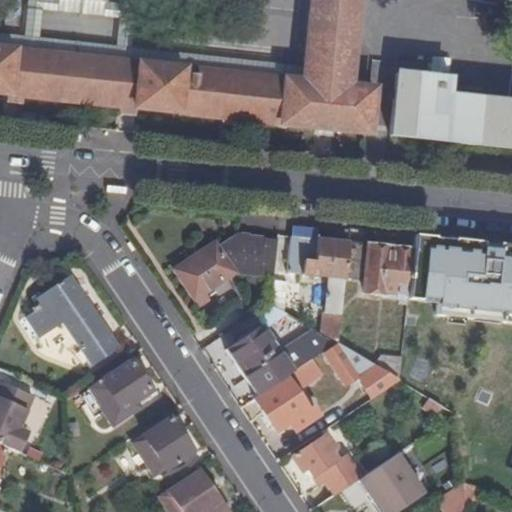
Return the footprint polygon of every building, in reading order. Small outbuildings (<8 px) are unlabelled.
[(0,95),(367,135),(372,91),(348,88),(357,0),(310,0),(301,84),(0,50),(0,95)] [(448,0),(456,2),(488,8),(489,0),(448,0)] [(428,71),(446,74),(448,60),(430,57),(428,71)] [(448,98),(449,83),(395,76),(389,138),(444,144),(448,98)] [(448,98),(444,144),(503,152),(508,106),(448,98)] [(511,106),(508,106),(503,152),(511,152),(511,106)] [(243,131),(239,147),(256,148),(259,133),(243,131)] [(275,279),(275,282),(287,283),(285,310),(300,312),(302,287),(298,286),(299,275),(288,274),(292,238),(279,236),(278,241),(275,279)] [(511,246),(417,236),(415,253),(411,293),(410,301),(511,307),(511,246)] [(236,275),(275,279),(278,241),(239,237),(220,249),(216,243),(175,271),(195,301),(197,302),(201,308),(211,301),(207,295),(236,275)] [(288,274),(299,275),(328,279),(323,336),(338,345),(346,279),(349,244),(292,238),(288,274)] [(364,246),(349,244),(346,279),(361,279),(364,246)] [(411,293),(415,253),(369,249),(365,289),(411,293)] [(35,312),(27,317),(40,335),(62,320),(84,352),(80,355),(88,367),(93,365),(94,365),(118,349),(71,278),(35,301),(38,305),(33,309),(35,312)] [(287,283),(275,282),(272,305),(285,313),(285,310),(287,283)] [(224,337),(232,348),(263,327),(256,316),(224,337)] [(258,397),(286,379),(295,374),(305,367),(338,345),(323,336),(318,333),(283,356),(263,327),(232,348),(228,351),(258,397)] [(374,367),(340,346),(326,355),(340,376),(351,368),(365,388),(364,388),(373,400),(399,382),(374,367)] [(381,358),(374,367),(399,382),(402,361),(381,358)] [(101,407),(115,427),(141,410),(136,403),(152,392),(132,362),(92,389),(103,405),(101,407)] [(305,367),(295,374),(301,384),(312,377),(305,367)] [(308,412),(286,379),(258,397),(254,401),(275,433),(308,412)] [(0,445),(20,454),(29,434),(19,429),(33,398),(0,382),(0,445)] [(442,409),(430,401),(424,411),(436,418),(442,409)] [(192,451),(169,417),(132,442),(154,476),(192,451)] [(327,484),(335,497),(358,482),(361,479),(345,456),(336,464),(330,455),(336,451),(326,437),(293,459),(303,473),(308,470),(320,488),(327,484)] [(361,479),(358,482),(377,511),(397,511),(422,495),(397,456),(361,479)] [(161,499),(169,511),(226,511),(199,472),(161,499)] [(441,511),(463,511),(461,486),(435,502),(441,511)]
